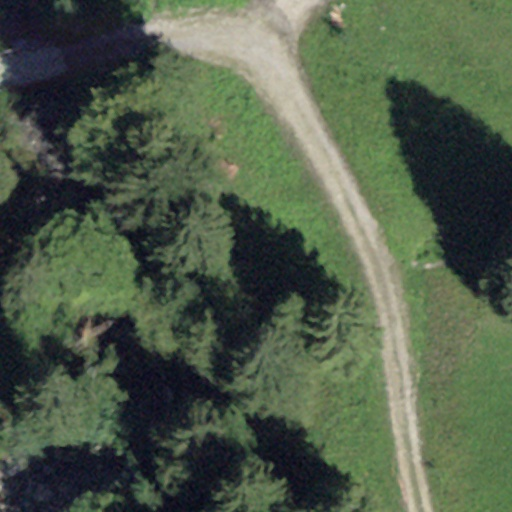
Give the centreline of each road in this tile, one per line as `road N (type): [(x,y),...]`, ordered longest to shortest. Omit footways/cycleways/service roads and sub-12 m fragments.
road 1 (track): [(0,78),(184,39),(264,56),(325,153),(385,306)]
road 2 (track): [(385,306),(423,511)]
